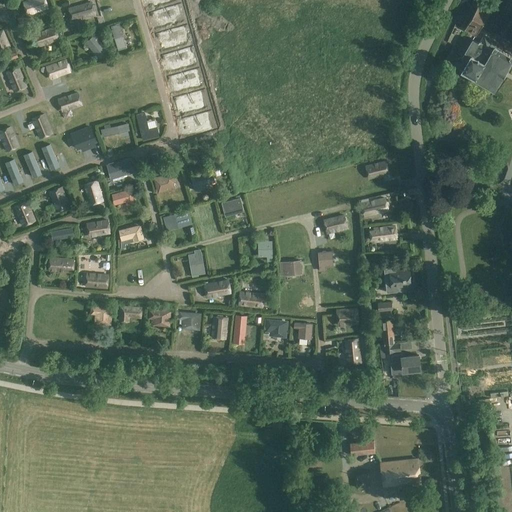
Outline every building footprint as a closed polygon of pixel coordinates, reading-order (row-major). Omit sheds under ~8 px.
[(46,0),(27,0),(23,2),(28,16),(49,9),(46,0)] [(92,1),(68,8),(68,10),(68,11),(70,20),(71,20),(71,23),(96,16),(95,14),(96,13),(93,3),(93,4),(92,1)] [(480,2),(464,30),(475,36),(491,8),(480,2)] [(175,6),(152,12),(154,22),(158,21),(159,25),(172,21),(171,17),(177,16),(175,6)] [(120,23),(111,26),(118,51),(127,48),(120,23)] [(55,26),(34,33),(39,48),(60,41),(55,26)] [(4,29),(0,30),(0,51),(11,47),(4,29)] [(181,29),(158,35),(160,45),(164,44),(165,48),(179,44),(178,40),(184,39),(181,29)] [(456,61),(452,68),(460,73),(462,70),(493,88),(492,89),(493,89),(495,86),(499,79),(501,77),(500,76),(501,74),(502,74),(504,71),(503,71),(504,69),(505,69),(506,67),(510,59),(511,59),(511,57),(511,56),(510,57),(496,48),(499,44),(483,34),(478,43),(472,40),(461,59),(463,60),(461,64),(456,61)] [(95,35),(84,43),(88,48),(89,47),(99,59),(109,51),(95,35)] [(12,60),(19,57),(16,51),(10,54),(12,60)] [(187,52),(164,58),(167,68),(170,67),(171,70),(185,67),(184,63),(190,61),(187,52)] [(116,57),(123,81),(134,77),(126,54),(116,57)] [(67,59),(45,66),(50,80),(72,73),(67,59)] [(96,65),(99,77),(109,74),(107,62),(96,65)] [(19,66),(5,72),(14,93),(28,87),(19,66)] [(193,74),(170,81),(173,90),(177,89),(178,93),(191,89),(190,86),(196,84),(193,74)] [(146,102),(153,100),(149,81),(128,86),(131,96),(144,93),(146,102)] [(99,109),(121,101),(116,89),(94,98),(99,109)] [(78,91),(57,99),(62,113),(83,106),(78,91)] [(200,97),(177,103),(179,113),(183,112),(184,116),(197,112),(196,108),(202,107),(200,97)] [(145,112),(136,114),(143,141),(160,137),(157,127),(149,129),(145,112)] [(45,113),(31,119),(40,139),(54,133),(45,113)] [(206,120),(183,126),(185,136),(189,135),(190,138),(204,135),(203,131),(209,129),(206,120)] [(105,128),(101,130),(103,137),(130,131),(128,123),(111,127),(110,124),(104,125),(105,128)] [(11,126),(0,130),(0,137),(6,152),(20,146),(11,126)] [(97,141),(91,127),(72,134),(78,149),(81,148),(94,142),(97,141)] [(50,143),(42,147),(49,166),(58,162),(50,143)] [(208,144),(186,149),(190,164),(200,162),(199,157),(210,154),(208,144)] [(33,151),(24,155),(32,173),(40,169),(33,151)] [(157,153),(152,155),(155,168),(161,167),(160,161),(163,161),(162,156),(158,157),(157,153)] [(14,158),(5,162),(13,180),(22,177),(14,158)] [(114,162),(107,164),(111,179),(133,173),(130,160),(114,164),(114,162)] [(387,160),(365,165),(369,180),(390,175),(387,160)] [(175,172),(154,178),(158,194),(176,189),(174,183),(178,182),(175,172)] [(213,172),(191,178),(195,192),(205,189),(204,185),(216,182),(213,172)] [(86,183),(83,184),(89,206),(92,205),(93,205),(101,203),(101,202),(104,201),(97,180),(95,180),(85,183),(86,183)] [(278,185),(281,199),(301,195),(298,181),(278,185)] [(61,188),(49,192),(56,211),(68,207),(61,188)] [(133,188),(112,194),(115,205),(126,202),(127,205),(137,202),(133,188)] [(250,192),(252,207),(270,204),(268,189),(250,192)] [(385,197),(360,202),(361,206),(360,206),(362,214),(363,214),(364,218),(389,212),(388,209),(389,209),(387,200),(386,200),(385,197)] [(241,198),(222,202),(225,217),(244,212),(241,198)] [(193,205),(197,221),(213,217),(209,201),(193,205)] [(26,202),(14,207),(22,226),(34,221),(26,202)] [(187,211),(164,217),(166,225),(189,220),(187,211)] [(345,214),(323,220),(327,234),(348,229),(345,214)] [(108,219),(86,223),(89,238),(111,234),(108,219)] [(427,236),(427,228),(417,229),(416,220),(398,221),(399,237),(403,236),(403,238),(427,236)] [(141,224),(119,230),(121,240),(121,248),(126,247),(125,244),(133,241),(144,238),(141,224)] [(373,230),(369,230),(370,242),(375,241),(375,243),(397,240),(395,225),(373,227),(373,230)] [(71,230),(50,234),(52,242),(73,239),(71,230)] [(303,239),(303,230),(276,231),(277,241),(303,239)] [(265,241),(258,241),(258,257),(267,256),(267,261),(273,261),(272,241),(269,241),(269,240),(265,240),(265,241)] [(235,266),(235,245),(215,245),(215,260),(223,259),(224,266),(235,266)] [(195,258),(189,260),(192,276),(206,273),(202,252),(201,252),(201,249),(194,250),(195,253),(194,253),(195,258)] [(323,251),(318,252),(320,272),(326,271),(326,266),(333,266),(332,251),(326,251),(326,250),(323,251)] [(135,272),(139,278),(152,269),(141,251),(131,258),(138,269),(135,272)] [(50,256),(48,272),(74,274),(75,258),(50,256)] [(301,260),(279,262),(280,268),(283,268),(284,276),(302,274),(302,268),(303,268),(302,264),(301,264),(301,260)] [(0,270),(15,270),(15,262),(0,261),(0,270)] [(384,268),(387,292),(403,290),(402,285),(411,284),(409,270),(395,272),(394,267),(384,268)] [(87,272),(85,288),(108,289),(109,274),(87,272)] [(228,280),(206,284),(207,296),(230,293),(228,280)] [(309,288),(292,290),(293,297),(309,296),(309,288)] [(264,294),(240,292),(239,304),(263,307),(264,294)] [(381,303),(380,303),(377,304),(378,313),(391,311),(390,302),(381,304),(381,303)] [(120,305),(118,321),(130,322),(130,318),(142,319),(143,307),(120,305)] [(91,306),(91,314),(95,315),(94,324),(112,325),(113,308),(91,306)] [(358,307),(336,309),(337,326),(359,325),(358,307)] [(57,316),(63,316),(63,324),(80,324),(80,312),(74,312),(74,308),(56,308),(57,316)] [(149,309),(148,319),(153,320),(152,326),(170,327),(171,311),(149,309)] [(179,311),(179,319),(182,320),(182,329),(200,330),(202,313),(179,311)] [(230,342),(245,342),(246,313),(231,313),(230,342)] [(209,315),(209,321),(214,321),(212,336),(228,337),(228,331),(229,324),(230,324),(230,321),(229,321),(229,316),(209,315)] [(267,319),(266,326),(270,327),(269,336),(286,338),(288,321),(267,319)] [(384,344),(394,343),(392,320),(382,321),(384,344)] [(294,322),(294,328),(299,328),(298,338),(312,339),(313,324),(294,322)] [(360,338),(344,339),(347,364),(362,363),(360,338)] [(394,343),(384,344),(385,352),(400,350),(400,343),(394,343)] [(392,362),(390,363),(391,375),(404,373),(404,371),(420,369),(419,355),(402,356),(398,357),(398,354),(391,355),(392,362)] [(374,441),(350,443),(351,456),(375,453),(374,441)] [(297,446),(299,458),(300,469),(323,466),(322,454),(320,443),(297,446)] [(411,489),(410,483),(420,482),(417,459),(381,463),(384,486),(398,484),(398,491),(399,491),(400,500),(412,499),(411,489)] [(356,487),(357,488),(369,487),(370,487),(370,486),(369,475),(368,474),(357,474),(356,475),(356,487)] [(327,478),(302,481),(304,493),(329,490),(327,478)] [(239,491),(234,509),(244,511),(281,511),(284,504),(239,491)]
